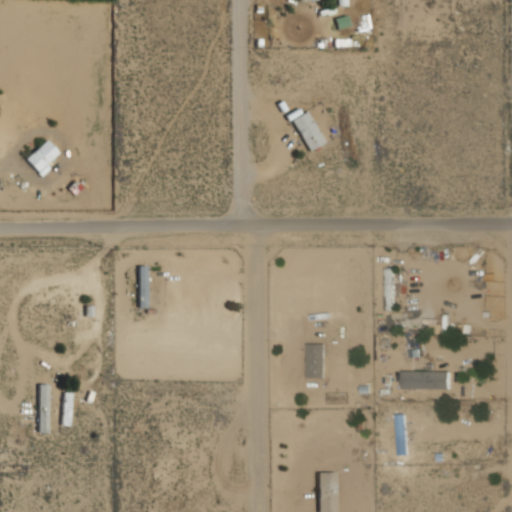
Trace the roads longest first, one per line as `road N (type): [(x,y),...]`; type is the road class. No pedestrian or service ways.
road 1 (residential): [(233,0),(245,511)]
road 2 (residential): [(511,208),(0,207)]
